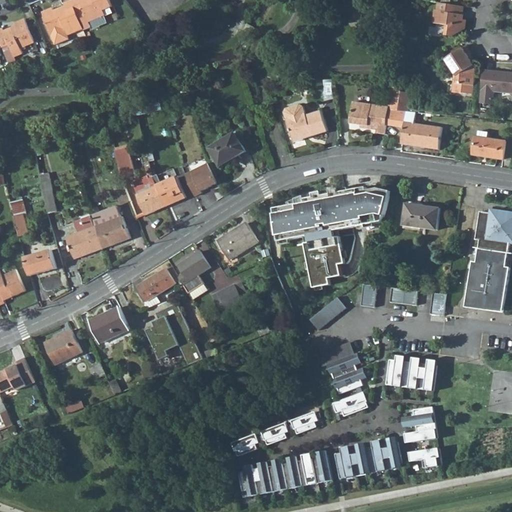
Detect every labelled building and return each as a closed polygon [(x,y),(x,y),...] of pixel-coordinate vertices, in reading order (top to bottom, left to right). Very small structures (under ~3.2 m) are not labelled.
[(72,0),(69,1),(75,18),(81,31),(82,33),(90,29),(87,24),(104,17),(102,12),(111,8),(107,0),(72,0)] [(69,21),(75,18),(69,1),(62,4),(63,7),(51,12),(50,9),(40,13),(50,37),(63,32),(66,37),(74,34),(69,21)] [(462,16),(464,7),(439,4),(438,12),(436,12),(434,25),(447,27),(446,36),(454,38),(464,31),(466,21),(461,20),(461,17),(462,16)] [(74,34),(81,31),(75,18),(69,21),(74,34)] [(2,29),(0,30),(0,43),(2,49),(9,46),(14,59),(22,55),(21,50),(33,44),(23,20),(13,24),(14,27),(3,32),(2,29)] [(465,47),(444,61),(454,77),(453,79),(451,94),(472,96),(474,71),(472,68),(474,66),(468,57),(470,55),(465,47)] [(480,91),(511,94),(511,73),(483,71),(480,91)] [(388,101),(398,103),(399,93),(400,89),(390,87),(388,101)] [(410,95),(399,93),(398,103),(397,110),(397,112),(406,113),(407,113),(410,95)] [(170,99),(161,101),(163,111),(163,114),(173,112),(170,99)] [(161,101),(136,106),(138,116),(163,111),(161,101)] [(377,131),(383,131),(387,109),(387,110),(387,105),(352,103),(351,124),(360,125),(368,125),(368,128),(377,128),(377,131)] [(286,113),(288,119),(295,142),(328,132),(323,112),(308,116),(306,107),(302,105),(288,109),(286,113)] [(395,128),(397,110),(387,110),(387,109),(383,131),(385,131),(386,127),(395,128)] [(401,145),(438,151),(441,129),(414,125),(416,114),(407,113),(406,113),(397,112),(395,128),(404,129),(401,145)] [(49,127),(37,130),(38,136),(50,133),(49,127)] [(237,133),(210,145),(218,165),(239,155),(246,152),(237,133)] [(507,142),(477,138),(474,156),(504,160),(507,142)] [(130,148),(116,151),(121,172),(122,180),(136,177),(130,148)] [(240,158),(239,155),(218,165),(220,167),(240,158)] [(202,193),(219,185),(210,166),(187,177),(196,199),(203,195),(202,193)] [(144,216),(166,208),(153,178),(153,177),(151,168),(146,168),(148,178),(134,183),(138,195),(137,196),(144,216)] [(111,176),(114,184),(122,180),(121,172),(111,176)] [(51,174),(41,176),(48,214),(57,213),(51,174)] [(6,175),(0,175),(0,185),(8,184),(6,175)] [(158,175),(153,177),(153,178),(166,208),(186,199),(178,178),(162,185),(158,175)] [(122,205),(131,202),(122,180),(114,184),(122,205)] [(300,201),(277,206),(283,239),(307,234),(319,284),(335,281),(333,274),(348,271),(349,273),(353,272),(341,226),(387,216),(394,185),(380,183),(362,187),(361,184),(343,188),(341,184),(315,190),(317,194),(308,195),(307,193),(299,196),(300,201)] [(24,200),(13,203),(15,217),(25,214),(28,213),(24,200)] [(441,210),(407,205),(404,226),(438,231),(441,210)] [(118,207),(92,217),(103,249),(131,238),(124,218),(122,219),(118,207)] [(506,212),(493,210),(492,213),(502,215),(501,219),(505,220),(506,212)] [(492,213),(482,212),(478,240),(482,240),(478,262),(474,261),(467,303),(506,309),(511,268),(511,267),(508,267),(511,243),(511,212),(506,212),(505,220),(501,219),(502,215),(492,213)] [(25,214),(15,217),(20,234),(21,237),(30,235),(25,214)] [(75,259),(103,249),(92,217),(76,223),(80,234),(67,238),(75,259)] [(249,224),(220,242),(231,260),(260,243),(249,224)] [(53,251),(27,258),(32,276),(57,269),(53,251)] [(186,274),(180,277),(182,280),(191,294),(205,285),(199,276),(212,268),(202,252),(180,265),(186,274)] [(177,283),(182,280),(180,277),(174,267),(170,270),(169,270),(139,287),(148,302),(158,296),(178,285),(177,283)] [(0,306),(6,304),(5,301),(27,291),(18,271),(4,277),(2,271),(0,272),(0,306)] [(236,285),(231,287),(237,298),(241,296),(236,285)] [(231,287),(215,295),(220,306),(237,298),(231,287)] [(383,290),(370,289),(368,311),(380,312),(383,290)] [(397,292),(395,307),(420,309),(422,294),(409,293),(397,292)] [(158,296),(148,302),(145,303),(149,309),(162,303),(158,296)] [(449,298),(436,296),(434,318),(446,319),(449,298)] [(223,306),(228,316),(247,307),(243,297),(223,306)] [(342,301),(312,322),(319,333),(350,312),(342,301)] [(506,309),(467,303),(467,308),(505,313),(506,309)] [(191,365),(205,359),(203,354),(181,304),(159,314),(162,321),(156,323),(158,328),(150,331),(163,361),(172,357),(170,351),(182,346),(191,365)] [(121,307),(92,321),(102,344),(132,330),(121,307)] [(74,331),(47,343),(57,365),(84,352),(74,331)] [(351,344),(318,357),(323,369),(327,367),(331,376),(332,375),(334,381),(333,381),(336,391),(338,390),(340,396),(356,390),(359,396),(333,405),(337,415),(342,413),(344,418),(369,409),(367,404),(368,403),(364,393),(363,394),(360,388),(363,387),(361,381),(367,379),(364,369),(358,372),(356,367),(362,364),(358,355),(355,356),(351,344)] [(217,348),(203,354),(205,359),(220,354),(217,348)] [(391,358),(387,385),(435,391),(439,362),(440,359),(437,359),(436,364),(423,362),(423,357),(421,357),(420,362),(407,360),(407,355),(405,355),(404,360),(391,358)] [(37,382),(26,358),(18,362),(19,365),(0,373),(0,375),(1,378),(0,377),(0,391),(1,393),(16,386),(18,391),(37,382)] [(97,380),(108,375),(102,363),(91,368),(97,380)] [(118,380),(111,383),(117,395),(124,392),(118,380)] [(0,422),(0,429),(1,431),(15,426),(14,422),(2,396),(0,396),(0,410),(5,420),(0,422)] [(84,400),(67,406),(70,414),(86,407),(84,400)] [(439,439),(434,407),(414,411),(415,417),(406,419),(407,423),(404,423),(405,428),(416,426),(417,433),(408,435),(409,438),(407,439),(407,444),(439,439)] [(316,414),(315,412),(290,421),(292,425),(286,428),(284,423),(260,433),(262,437),(256,439),(254,435),(231,444),(235,453),(237,458),(256,451),(254,446),(258,444),(257,444),(263,441),(264,442),(265,442),(266,447),(286,439),(284,434),(288,433),(288,432),(294,430),(294,431),(295,430),(297,435),(317,427),(315,423),(318,421),(317,419),(321,418),(319,413),(316,414)] [(334,454),(339,481),(402,469),(397,438),(394,438),(395,443),(382,445),(381,440),(378,441),(379,446),(366,448),(365,443),(362,443),(363,448),(350,450),(350,446),(347,446),(348,451),(334,454)] [(444,466),(441,449),(410,454),(411,459),(414,459),(414,462),(422,461),(424,469),(444,466)] [(251,469),(239,472),(244,499),(334,482),(328,450),(325,450),(326,455),(314,457),(313,453),(310,453),(311,458),(299,460),(298,455),(295,456),(296,461),(284,463),(283,458),(280,459),(281,464),(269,466),(268,461),(265,462),(266,466),(254,469),(253,464),(250,465),(251,469)]
